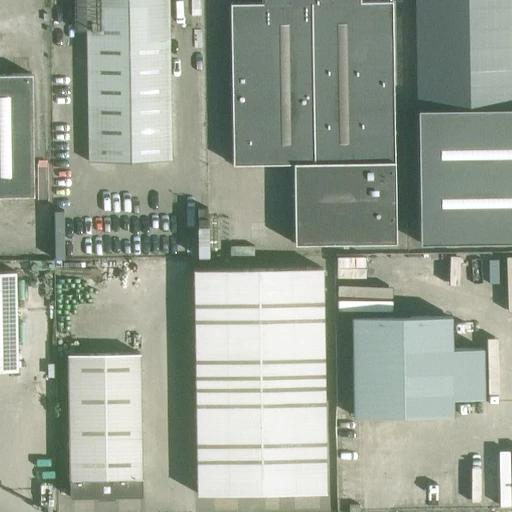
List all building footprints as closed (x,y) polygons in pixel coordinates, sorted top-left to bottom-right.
[(172,160),(169,0),(86,0),(89,161),(172,160)] [(392,0),(374,0),(360,0),(263,2),(230,2),(233,164),(294,162),(295,243),(396,242),(392,0)] [(511,107),(511,0),(416,0),(418,109),(511,107)] [(0,73),(0,195),(34,195),(32,73),(0,73)] [(511,107),(418,109),(420,242),(511,240),(511,107)] [(335,255),(335,279),(402,278),(401,254),(335,255)] [(194,269),(197,473),(198,493),(325,491),(322,267),(194,269)] [(0,369),(17,369),(15,270),(0,270),(0,369)] [(355,414),(452,413),(452,397),(484,397),(483,348),(451,348),(451,316),(353,318),(355,414)] [(140,352),(68,354),(70,473),(142,472),(140,352)] [(143,495),(142,472),(70,473),(70,497),(143,495)]
